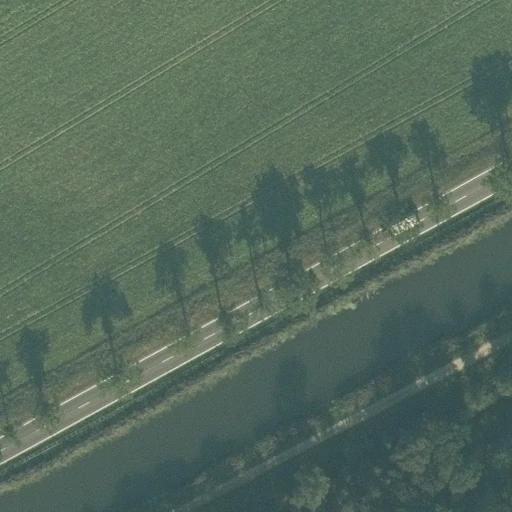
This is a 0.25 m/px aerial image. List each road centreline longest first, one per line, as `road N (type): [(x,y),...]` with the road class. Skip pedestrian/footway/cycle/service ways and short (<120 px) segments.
road 1 (primary): [(0,454),(511,173)]
road 2 (track): [(511,335),(189,511)]
